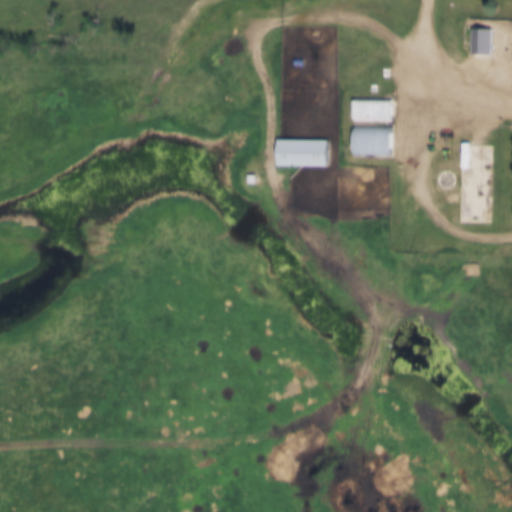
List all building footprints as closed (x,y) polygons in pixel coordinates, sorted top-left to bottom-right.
[(473,54),(492,54),(492,26),(473,26),(473,54)] [(392,98),(354,98),(354,121),(392,121),(392,98)] [(354,155),(392,155),(393,125),(354,124),(354,155)] [(278,164),(328,164),(328,137),(278,137),(278,164)] [(447,187),(456,175),(446,167),(437,180),(447,187)]
